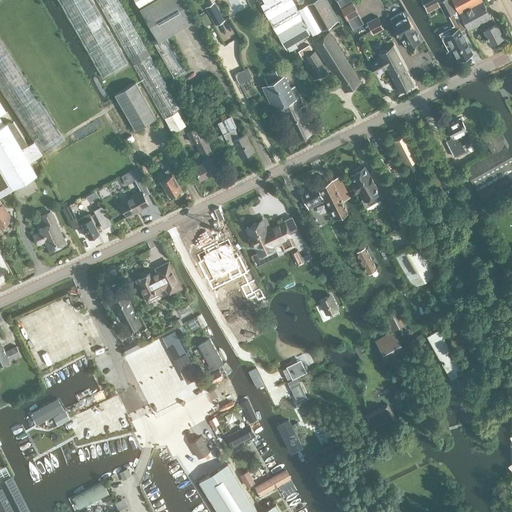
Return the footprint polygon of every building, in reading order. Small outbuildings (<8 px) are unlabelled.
[(58,0),(103,78),(128,63),(92,0),(58,0)] [(164,118),(178,110),(180,109),(156,63),(119,0),(96,0),(133,64),(164,118)] [(152,0),(140,7),(139,7),(158,41),(196,19),(184,0),(152,0)] [(286,48),(302,39),(312,33),(298,8),(292,0),(268,0),(260,4),(286,48)] [(312,0),(298,8),(312,33),(312,34),(335,21),(322,0),(312,0)] [(358,13),(350,0),(336,0),(347,19),(358,13)] [(440,0),(438,1),(446,16),(455,12),(448,0),(440,0)] [(452,0),(468,29),(480,23),(486,19),(491,17),(481,0),(452,0)] [(216,25),(224,20),(217,7),(209,12),(216,25)] [(408,14),(405,9),(403,11),(402,10),(390,18),(393,23),(392,24),(400,39),(402,38),(408,49),(420,42),(413,29),(414,28),(407,15),(408,14)] [(206,13),(199,16),(204,26),(211,22),(206,13)] [(384,28),(377,16),(366,22),(373,34),(384,28)] [(484,29),(491,43),(504,36),(496,22),(495,22),(492,16),(491,16),(491,17),(486,19),(490,26),(484,29)] [(459,60),(472,53),(458,28),(445,35),(459,60)] [(316,79),(332,70),(341,84),(342,84),(346,91),(362,81),(329,31),(313,41),(328,63),(325,65),(315,50),(305,56),(312,66),(309,68),(316,79)] [(0,38),(0,89),(33,141),(34,141),(42,154),(65,139),(0,38)] [(413,84),(392,45),(378,53),(380,57),(369,62),(375,74),(386,68),(399,92),(413,84)] [(252,77),(247,67),(240,71),(234,74),(239,84),(240,84),(252,77)] [(281,106),(296,99),(290,88),(283,75),(263,85),(275,109),(281,106)] [(135,129),(156,117),(135,81),(114,94),(135,129)] [(290,88),(296,99),(281,106),(299,139),(313,131),(300,107),(304,104),(295,85),(290,88)] [(185,124),(178,110),(164,118),(173,132),(185,124)] [(223,133),(226,139),(230,147),(234,144),(241,157),(254,150),(245,133),(238,136),(234,128),(235,128),(236,127),(236,125),(231,115),(217,122),(223,133)] [(471,140),(460,118),(447,125),(453,137),(446,141),(454,156),(466,150),(464,145),(466,144),(465,143),(471,140)] [(37,175),(7,123),(4,124),(0,126),(0,167),(13,189),(37,175)] [(205,160),(194,165),(200,177),(216,169),(210,157),(209,157),(207,152),(211,150),(199,125),(188,131),(193,143),(196,141),(205,160)] [(505,146),(502,140),(506,138),(499,125),(494,128),(492,125),(480,131),(482,133),(492,152),(505,146)] [(392,140),(414,180),(426,174),(405,134),(392,140)] [(464,168),(486,207),(511,192),(511,156),(506,145),(505,146),(492,152),(464,168)] [(353,172),(350,174),(354,182),(352,183),(357,191),(359,189),(365,200),(372,196),(375,201),(382,197),(379,191),(378,191),(364,166),(361,168),(360,166),(352,170),(353,172)] [(0,196),(13,189),(0,167),(0,196)] [(168,176),(161,180),(169,196),(178,191),(177,190),(180,188),(172,174),(169,168),(164,171),(168,176)] [(430,194),(442,189),(436,174),(424,179),(430,194)] [(143,196),(150,193),(140,176),(134,179),(141,191),(127,199),(120,203),(127,216),(148,204),(143,196)] [(309,208),(324,200),(323,198),(325,197),(335,218),(348,212),(332,179),(319,186),(321,190),(319,191),(317,187),(302,195),(309,208)] [(0,201),(0,226),(11,221),(1,204),(0,201)] [(96,235),(95,234),(99,232),(88,213),(77,219),(69,204),(62,208),(73,228),(81,224),(89,237),(90,237),(91,238),(96,235)] [(103,207),(94,212),(97,219),(99,217),(107,214),(103,207)] [(37,227),(39,232),(34,234),(38,243),(45,240),(49,249),(65,242),(50,210),(39,215),(44,224),(37,227)] [(294,245),(290,236),(284,222),(266,230),(262,220),(246,228),(251,237),(249,238),(248,240),(251,246),(253,246),(255,245),(259,255),(275,247),(274,247),(280,244),(283,250),(294,245)] [(207,247),(215,265),(223,261),(225,266),(236,260),(231,250),(225,252),(219,241),(207,247)] [(416,241),(394,254),(413,287),(436,274),(416,241)] [(367,272),(376,267),(365,247),(356,251),(367,272)] [(297,249),(292,251),(298,264),(303,261),(297,249)] [(168,262),(156,268),(158,272),(151,276),(150,273),(146,275),(144,274),(141,276),(141,278),(136,280),(145,297),(149,296),(153,294),(155,292),(155,291),(165,286),(169,293),(181,287),(168,262)] [(109,298),(117,314),(114,316),(117,322),(121,320),(127,332),(141,324),(124,291),(109,298)] [(336,308),(330,295),(320,300),(326,313),(336,308)] [(391,329),(406,322),(399,309),(385,317),(391,329)] [(147,327),(141,330),(145,338),(151,335),(147,327)] [(165,334),(174,356),(186,351),(177,329),(165,334)] [(451,377),(462,372),(439,329),(429,335),(451,377)] [(375,341),(386,362),(404,353),(393,332),(375,341)] [(212,368),(223,362),(209,338),(198,344),(212,368)] [(5,351),(0,340),(0,363),(9,360),(14,358),(15,360),(21,357),(16,346),(5,351)] [(130,343),(123,347),(127,354),(133,350),(130,343)] [(212,371),(214,379),(224,376),(222,368),(212,371)] [(297,378),(288,382),(298,403),(307,398),(297,378)] [(63,409),(58,398),(31,413),(37,423),(63,409)] [(250,422),(257,419),(248,399),(241,402),(250,422)] [(387,404),(383,406),(365,415),(372,430),(394,418),(387,404)] [(53,418),(58,426),(68,420),(70,419),(70,418),(66,411),(65,411),(53,417),(53,418)] [(316,416),(308,420),(312,429),(320,425),(316,416)] [(302,446),(289,419),(278,424),(291,451),(302,446)] [(254,436),(248,425),(227,436),(233,447),(254,436)] [(189,443),(192,448),(198,458),(210,451),(201,436),(189,443)] [(258,511),(227,463),(199,481),(218,511),(280,511),(275,503),(261,511),(258,511)] [(249,468),(243,471),(250,484),(256,480),(249,468)] [(285,470),(255,487),(260,495),(290,478),(285,470)] [(0,505),(21,495),(11,476),(0,481),(0,482),(2,488),(0,488),(0,505)] [(108,493),(103,482),(74,497),(80,507),(108,493)] [(0,505),(0,511),(8,511),(13,510),(14,511),(29,511),(21,495),(0,505)]
